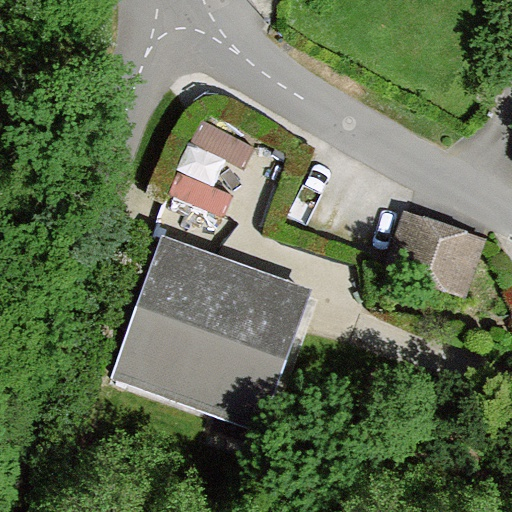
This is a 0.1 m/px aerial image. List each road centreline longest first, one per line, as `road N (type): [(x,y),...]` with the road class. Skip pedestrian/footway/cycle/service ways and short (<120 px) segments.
road 1 (unclassified): [(0,487),(173,0)]
road 2 (unclassified): [(192,0),(250,61),(511,215)]
